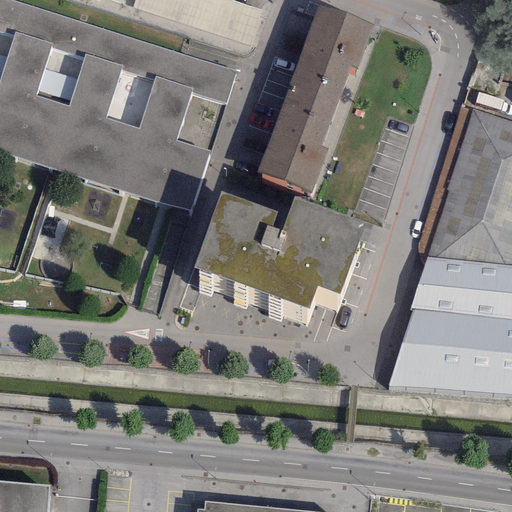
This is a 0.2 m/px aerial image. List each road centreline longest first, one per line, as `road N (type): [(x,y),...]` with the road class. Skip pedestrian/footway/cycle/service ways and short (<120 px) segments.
road 1 (unclassified): [(0,438),(511,491)]
road 2 (residential): [(157,336),(365,350)]
road 3 (residential): [(466,33),(399,230)]
road 4 (residential): [(213,181),(281,205),(292,193),(399,230)]
road 5 (residential): [(213,181),(281,0)]
road 6 (residential): [(157,336),(213,181)]
road 7 (residential): [(0,325),(157,336)]
road 8 (residential): [(399,230),(365,350)]
